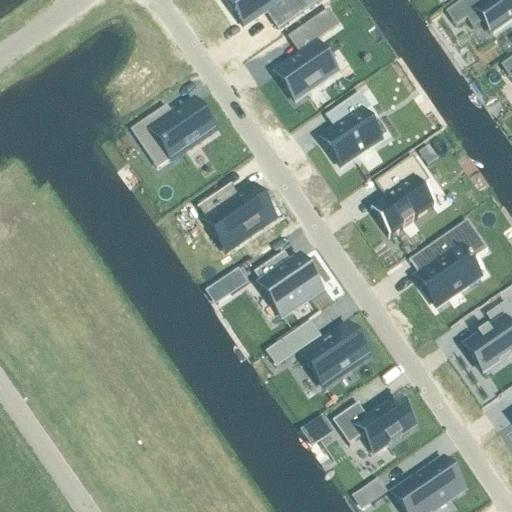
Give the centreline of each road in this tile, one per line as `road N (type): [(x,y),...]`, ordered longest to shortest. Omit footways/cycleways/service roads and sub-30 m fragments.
road 1 (residential): [(157,0),(506,511)]
road 2 (residential): [(0,388),(85,511)]
